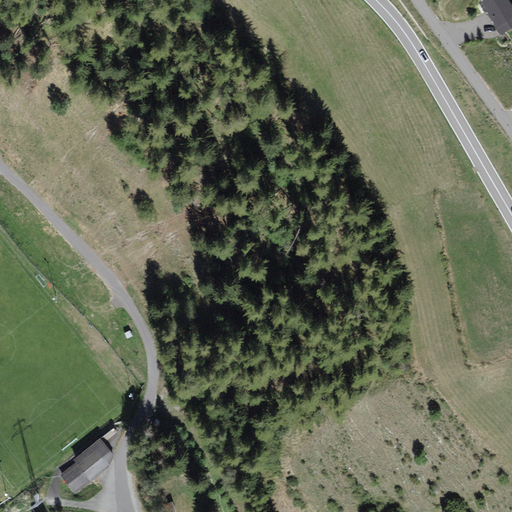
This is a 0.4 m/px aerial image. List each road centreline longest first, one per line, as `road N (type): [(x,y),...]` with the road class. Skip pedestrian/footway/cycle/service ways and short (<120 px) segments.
road 1 (unclassified): [(125,511),(119,469),(152,387),(147,334),(132,305),(0,165)]
road 2 (primary): [(511,213),(407,37),(376,0)]
road 3 (residential): [(511,130),(415,0)]
